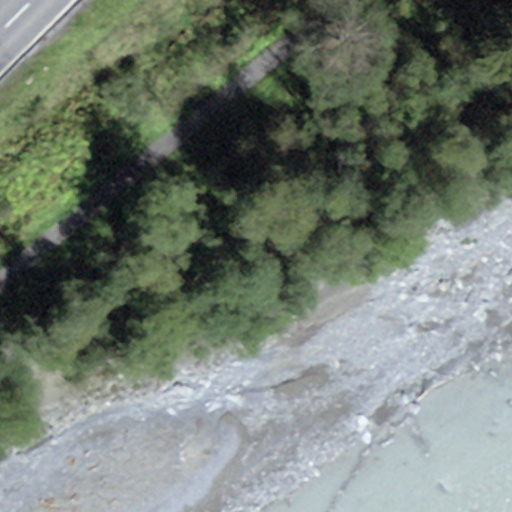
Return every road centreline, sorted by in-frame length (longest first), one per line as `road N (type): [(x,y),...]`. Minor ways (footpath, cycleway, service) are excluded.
road 1 (track): [(0,274),(334,0)]
road 2 (track): [(0,170),(290,0)]
